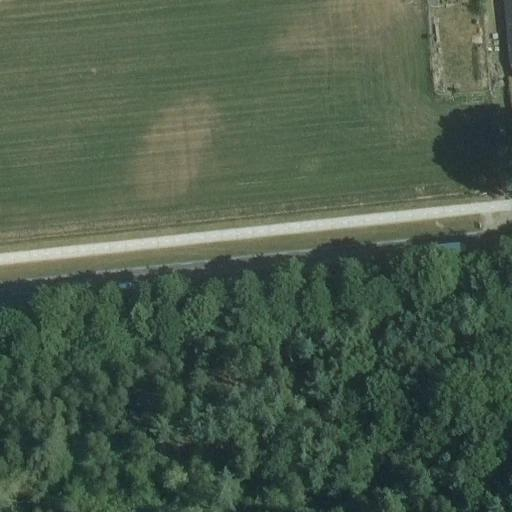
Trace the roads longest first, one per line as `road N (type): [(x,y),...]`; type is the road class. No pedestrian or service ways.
road 1 (primary): [(0,297),(511,242)]
road 2 (track): [(511,470),(505,330)]
